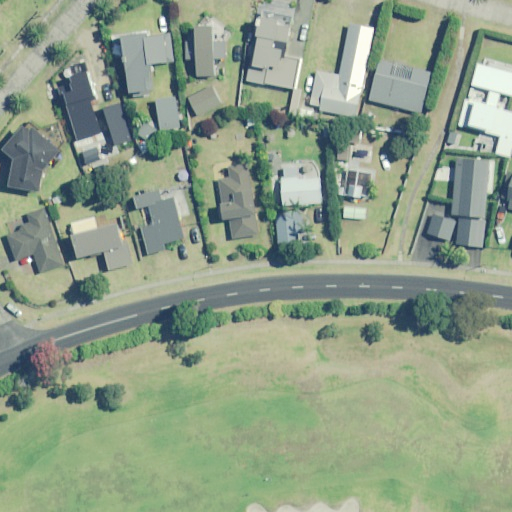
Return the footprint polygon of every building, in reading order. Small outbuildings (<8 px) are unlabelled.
[(259,37),(252,66),(249,82),(267,86),(268,84),(296,90),(302,64),(286,60),(296,18),(265,11),(259,37)] [(374,29),(351,24),(340,76),(318,71),(310,108),(356,118),(374,29)] [(217,42),(218,27),(199,27),(198,42),(186,42),(185,59),(200,59),(199,76),(216,77),(217,59),(227,59),(228,43),(217,42)] [(150,38),(150,34),(125,37),(133,93),(149,91),(148,79),(154,79),(152,64),(175,62),(171,35),(150,38)] [(431,73),(380,60),(370,100),(421,113),(431,73)] [(501,93),(511,96),(511,71),(479,62),(475,86),(490,90),(487,104),(466,99),(460,123),(497,133),(496,136),(501,137),(501,138),(511,140),(511,110),(498,107),(501,93)] [(223,105),(214,85),(190,96),(198,116),(223,105)] [(181,128),(176,97),(158,100),(163,131),(181,128)] [(132,141),(121,104),(106,108),(117,146),(132,141)] [(316,111),(298,109),(296,119),(315,121),(316,111)] [(87,138),(82,118),(73,121),(79,141),(87,138)] [(258,118),(246,118),(246,128),(259,127),(258,118)] [(62,152),(28,124),(6,151),(17,160),(12,187),(41,193),(46,171),(62,152)] [(366,127),(363,140),(375,143),(377,130),(366,127)] [(152,141),(138,144),(140,154),(154,151),(152,141)] [(511,144),(504,142),(502,150),(511,152),(511,144)] [(351,161),(353,146),(339,145),(337,159),(351,161)] [(102,161),(98,146),(82,151),(87,166),(102,161)] [(491,161),(459,159),(454,216),(461,216),(459,245),(485,247),(491,161)] [(261,235),(249,164),(230,167),(232,178),(220,180),(226,220),(231,219),(234,239),(261,235)] [(319,164),(281,165),(283,205),(321,204),(319,164)] [(371,166),(342,165),(341,196),(370,197),(371,166)] [(162,200),(159,190),(135,197),(139,209),(150,206),(155,225),(143,228),(150,255),(169,250),(167,244),(187,239),(176,197),(162,200)] [(61,195),(47,199),(50,209),(65,204),(61,195)] [(365,209),(345,208),(344,218),(365,219),(365,209)] [(65,266),(47,211),(28,217),(30,223),(24,225),(22,220),(5,225),(17,260),(35,254),(41,273),(65,266)] [(303,232),(303,212),(278,213),(279,247),(299,246),(299,232),(303,232)] [(456,221),(435,215),(429,234),(451,241),(456,221)] [(98,230),(94,217),(72,224),(82,258),(106,251),(112,271),(133,265),(121,223),(98,230)]
